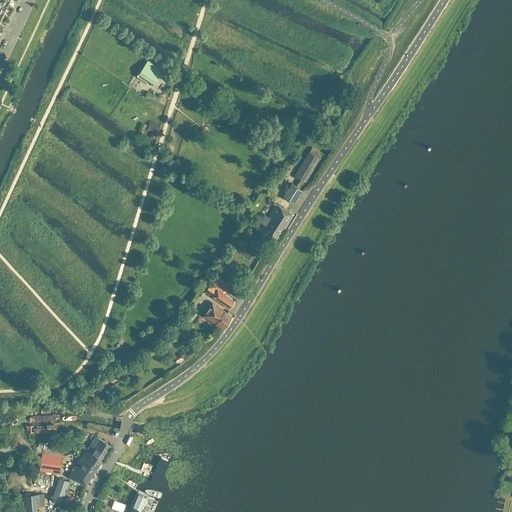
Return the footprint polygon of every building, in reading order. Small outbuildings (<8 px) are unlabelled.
[(163,70),(147,60),(137,76),(152,86),(163,70)] [(148,124),(147,133),(158,134),(159,126),(148,124)] [(294,204),(302,191),(300,190),(319,158),(308,151),(292,178),(298,182),(295,187),(291,184),(283,197),(294,204)] [(276,243),(293,215),(276,205),(268,219),(263,216),(260,222),(264,224),(259,233),(276,243)] [(224,295),(231,285),(219,277),(208,294),(212,297),(229,309),(234,302),(224,295)] [(232,317),(212,303),(203,316),(223,329),(232,317)] [(180,355),(175,358),(178,363),(183,360),(180,355)] [(109,398),(120,392),(115,384),(104,390),(109,398)] [(47,424),(47,434),(57,434),(57,424),(47,424)] [(100,462),(111,445),(95,437),(83,456),(98,466),(100,462)] [(60,474),(62,457),(64,445),(60,445),(60,443),(49,442),(49,443),(45,443),(38,442),(36,453),(42,453),(37,484),(49,486),(51,473),(60,474)] [(9,445),(0,446),(0,455),(10,454),(9,445)] [(86,486),(98,466),(83,456),(81,458),(68,477),(74,481),(75,479),(86,486)] [(159,486),(169,462),(160,458),(150,482),(159,486)] [(59,478),(52,498),(62,502),(69,482),(59,478)] [(143,511),(150,495),(141,492),(132,511),(143,511)] [(23,499),(24,509),(35,508),(35,498),(23,499)]
